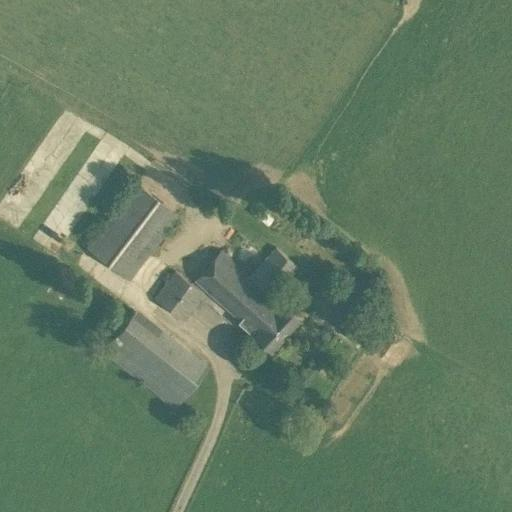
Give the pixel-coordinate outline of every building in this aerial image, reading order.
[(135,183),(87,247),(129,279),(178,214),(135,183)] [(242,326),(253,336),(254,334),(269,349),(295,322),(282,309),(283,307),(271,295),(297,267),(275,246),(248,274),(222,249),(199,274),(193,280),(242,326)] [(173,271),(154,297),(183,320),(203,293),(173,271)] [(366,346),(381,356),(394,336),(319,286),(305,302),(310,306),(366,346)] [(135,308),(101,351),(174,408),(208,364),(135,308)]
